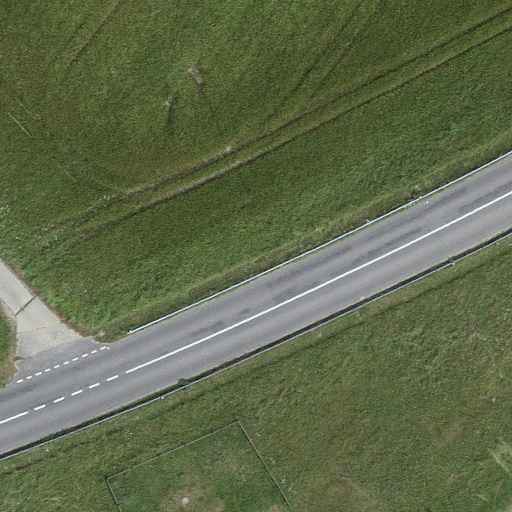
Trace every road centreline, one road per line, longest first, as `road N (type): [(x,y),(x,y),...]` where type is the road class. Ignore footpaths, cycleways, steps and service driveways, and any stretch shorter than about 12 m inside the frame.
road 1 (tertiary): [(0,418),(292,299),(511,189)]
road 2 (track): [(0,278),(96,379)]
